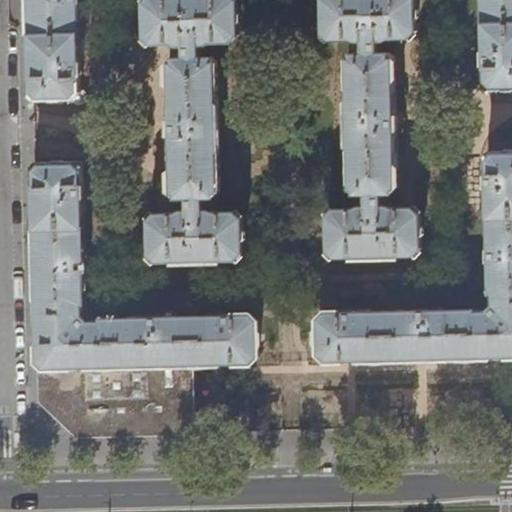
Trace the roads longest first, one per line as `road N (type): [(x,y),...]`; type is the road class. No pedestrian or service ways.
road 1 (primary): [(511,483),(8,489)]
road 2 (residential): [(8,489),(0,237)]
